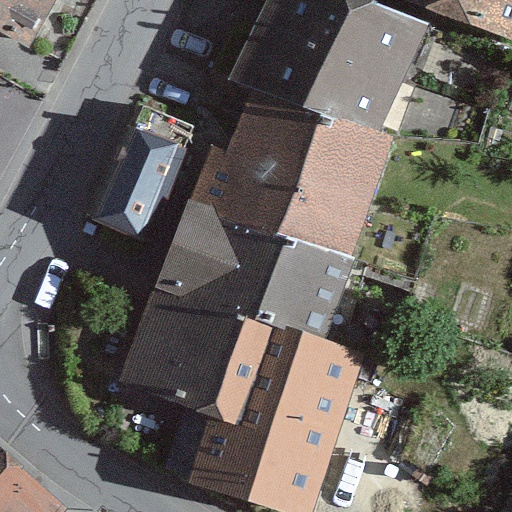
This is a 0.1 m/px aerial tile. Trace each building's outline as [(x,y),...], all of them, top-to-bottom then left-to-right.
[(0,0),(0,49),(17,60),(51,0),(0,0)] [(389,83),(420,27),(342,0),(257,0),(238,37),(389,83)] [(429,0),(376,0),(422,19),(429,0)] [(506,47),(511,32),(511,0),(429,0),(422,19),(506,47)] [(361,134),(389,83),(238,37),(212,82),(231,97),(361,134)] [(361,134),(231,97),(211,149),(196,144),(165,217),(238,238),(329,263),(389,141),(361,134)] [(183,144),(124,117),(75,223),(134,250),(183,144)] [(165,217),(114,389),(183,405),(219,312),(238,238),(165,217)] [(316,343),(338,265),(329,263),(238,238),(219,312),(316,343)] [(160,469),(285,511),(298,511),(352,357),(316,343),(219,312),(183,405),(160,469)] [(0,511),(46,511),(50,509),(0,461),(0,511)]
